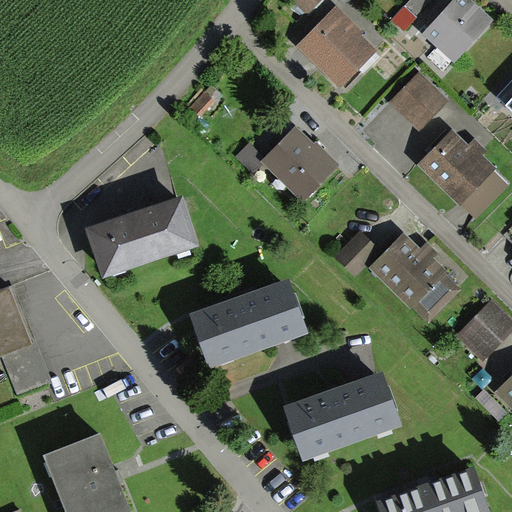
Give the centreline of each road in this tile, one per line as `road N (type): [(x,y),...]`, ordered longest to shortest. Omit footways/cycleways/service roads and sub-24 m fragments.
road 1 (residential): [(511,298),(229,22)]
road 2 (residential): [(267,511),(26,219)]
road 3 (residential): [(26,219),(229,22)]
